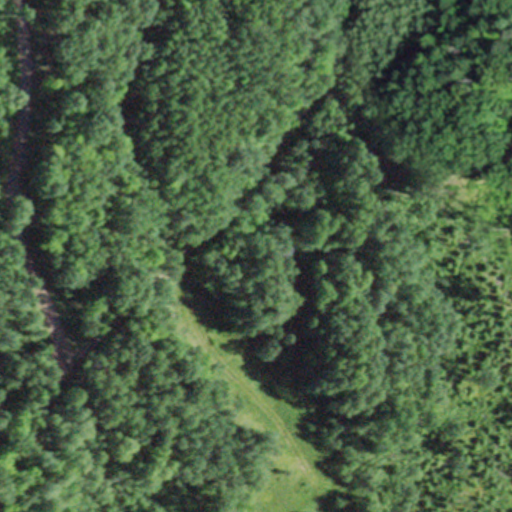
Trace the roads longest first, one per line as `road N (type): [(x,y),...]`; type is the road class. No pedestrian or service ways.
road 1 (track): [(53,383),(259,173),(311,104),(363,0)]
road 2 (track): [(0,463),(53,383),(55,340),(12,197),(24,60),(17,0)]
